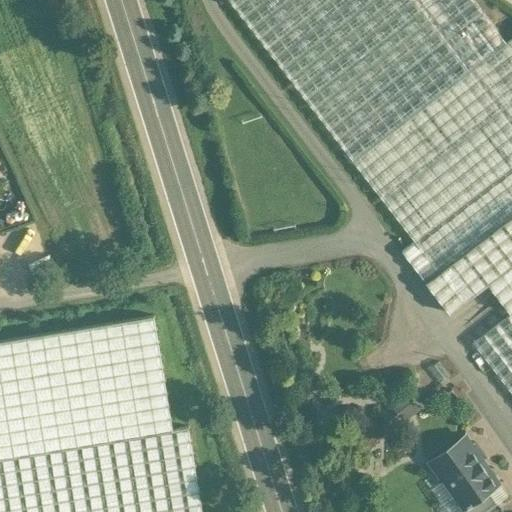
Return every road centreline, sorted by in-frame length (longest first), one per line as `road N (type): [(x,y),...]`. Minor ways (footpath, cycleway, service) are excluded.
road 1 (residential): [(511,443),(372,245),(203,261)]
road 2 (secondary): [(119,0),(203,261)]
road 3 (secondary): [(203,261),(281,511)]
road 4 (track): [(0,303),(203,261)]
